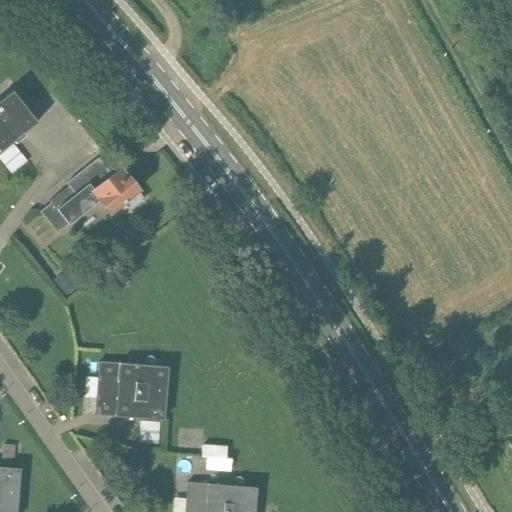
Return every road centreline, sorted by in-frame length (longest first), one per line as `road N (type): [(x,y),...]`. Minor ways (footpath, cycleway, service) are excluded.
road 1 (primary): [(449,511),(257,212),(82,0)]
road 2 (unclassified): [(88,511),(0,371)]
